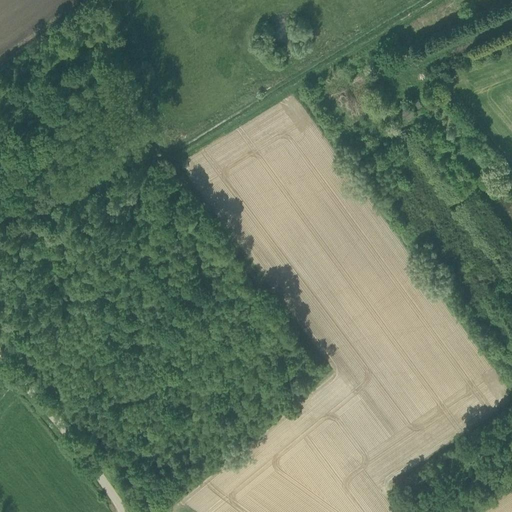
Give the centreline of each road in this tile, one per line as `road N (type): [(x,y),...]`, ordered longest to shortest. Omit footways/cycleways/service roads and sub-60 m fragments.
road 1 (track): [(0,243),(132,138),(145,137),(172,161),(438,0)]
road 2 (unclassified): [(122,511),(0,355)]
